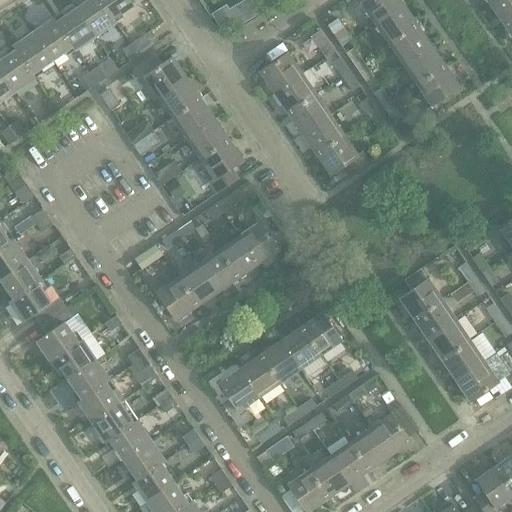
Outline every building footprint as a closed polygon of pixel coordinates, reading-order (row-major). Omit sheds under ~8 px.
[(87,0),(75,8),(94,36),(115,22),(112,18),(99,0),(87,0)] [(99,0),(112,18),(132,4),(129,0),(99,0)] [(226,6),(212,15),(220,29),(232,22),(236,28),(258,14),(248,0),(244,0),(228,10),(226,6)] [(357,0),(359,3),(373,23),(401,4),(398,0),(357,0)] [(511,0),(496,0),(490,4),(504,25),(511,19),(511,0)] [(373,23),(388,44),(416,25),(401,4),(373,23)] [(72,46),(71,47),(73,50),(94,36),(75,8),(56,22),(55,22),(72,46)] [(33,32),(52,60),(71,47),(72,46),(55,22),(56,22),(53,18),(33,32)] [(327,25),(341,46),(351,38),(337,18),(327,25)] [(388,44),(390,47),(402,65),(430,45),(416,25),(388,44)] [(324,57),(326,55),(334,50),(320,30),(310,37),(324,57)] [(150,31),(130,44),(138,56),(158,42),(150,31)] [(32,74),(32,73),(52,60),(33,32),(12,46),(15,50),(32,74)] [(121,50),(129,62),(138,56),(130,44),(121,50)] [(402,65),(416,85),(444,66),(430,45),(402,65)] [(346,53),(355,67),(363,62),(354,48),(346,53)] [(0,60),(0,70),(14,91),(35,77),(32,73),(32,74),(15,50),(0,60)] [(332,63),(341,76),(349,71),(334,50),(326,55),(332,63)] [(259,72),(273,92),(301,73),(287,53),(259,72)] [(132,70),(139,81),(152,100),(185,77),(171,57),(161,65),(154,55),(132,70)] [(355,67),(365,82),(373,76),(363,62),(355,67)] [(458,86),(444,66),(416,85),(430,106),(458,86)] [(89,72),(97,84),(105,79),(97,67),(89,72)] [(0,100),(14,91),(0,70),(0,100)] [(351,91),(359,86),(349,71),(341,76),(351,91)] [(81,78),(89,89),(97,84),(89,72),(81,78)] [(273,92),(287,113),(316,94),(301,73),(273,92)] [(185,77),(152,100),(153,102),(157,98),(171,118),(200,98),(185,77)] [(374,94),(383,108),(391,102),(381,88),(374,94)] [(100,99),(110,113),(121,105),(111,91),(100,99)] [(49,99),(57,111),(65,106),(57,94),(49,99)] [(287,113),(302,134),(330,114),(316,94),(287,113)] [(359,102),(369,117),(377,111),(367,97),(359,102)] [(171,118),(185,139),(214,119),(200,98),(171,118)] [(41,105),(49,117),(57,111),(49,99),(41,105)] [(383,108),(393,122),(401,117),(391,102),(383,108)] [(379,131),(386,126),(377,111),(369,117),(379,131)] [(302,134),(315,154),(344,134),(330,114),(302,134)] [(145,119),(124,134),(131,145),(152,131),(145,119)] [(185,139),(199,159),(228,139),(214,119),(185,139)] [(16,122),(9,127),(16,139),(24,134),(31,129),(27,123),(20,127),(16,122)] [(0,133),(8,144),(16,139),(9,127),(0,133)] [(152,131),(131,145),(139,156),(160,142),(152,131)] [(330,175),(341,167),(348,177),(369,163),(361,152),(358,155),(344,134),(315,154),(330,175)] [(208,182),(215,193),(237,178),(231,168),(242,160),(228,139),(199,159),(213,179),(208,182)] [(173,160),(152,175),(160,186),(181,172),(173,160)] [(3,176),(8,184),(19,177),(14,169),(3,176)] [(13,192),(25,185),(19,177),(8,184),(13,192)] [(174,179),(164,186),(173,198),(183,192),(174,179)] [(237,188),(216,202),(223,212),(244,197),(237,188)] [(212,219),(223,212),(216,202),(205,210),(212,219)] [(27,222),(31,227),(47,217),(42,209),(30,217),(31,219),(27,222)] [(47,217),(36,225),(41,233),(53,225),(47,217)] [(189,221),(175,230),(180,238),(194,228),(189,221)] [(239,236),(258,264),(279,249),(260,221),(239,236)] [(511,223),(501,231),(511,248),(511,223)] [(0,248),(9,242),(0,228),(0,248)] [(175,230),(160,240),(166,248),(180,238),(175,230)] [(218,250),(238,278),(258,264),(239,236),(218,250)] [(0,248),(0,278),(27,260),(13,239),(9,242),(0,248)] [(154,244),(133,259),(140,269),(161,254),(154,244)] [(64,265),(75,258),(69,249),(58,257),(64,265)] [(198,264),(217,292),(238,278),(218,250),(198,264)] [(472,259),(482,273),(490,268),(480,253),(472,259)] [(0,278),(0,280),(12,298),(36,282),(36,283),(41,280),(27,260),(0,278)] [(457,269),(467,283),(475,278),(466,263),(457,269)] [(177,278),(196,306),(217,292),(198,264),(177,278)] [(482,273),(491,287),(500,282),(490,268),(482,273)] [(176,320),(196,306),(177,278),(156,292),(176,320)] [(477,297),(485,292),(475,278),(467,283),(477,297)] [(400,299),(414,320),(442,300),(429,280),(400,299)] [(33,315),(40,324),(65,307),(57,297),(49,302),(36,283),(36,282),(12,298),(8,300),(23,322),(33,315)] [(500,300),(509,314),(511,312),(511,299),(508,294),(500,300)] [(414,320),(428,340),(456,321),(442,300),(414,320)] [(485,310),(495,324),(503,318),(493,304),(485,310)] [(50,362),(54,359),(77,342),(77,341),(64,322),(71,317),(65,307),(40,324),(46,334),(35,341),(50,362)] [(301,327),(321,355),(342,341),(323,312),(301,327)] [(109,332),(121,324),(116,316),(104,324),(109,332)] [(504,338),(511,333),(511,331),(503,318),(495,324),(504,338)] [(428,340),(441,360),(470,341),(456,321),(428,340)] [(281,341),(300,369),(321,355),(301,327),(281,341)] [(54,359),(68,379),(95,360),(88,349),(94,344),(87,335),(77,341),(77,342),(54,359)] [(260,355),(280,383),(300,369),(281,341),(260,355)] [(441,360),(456,381),(484,362),(470,341),(441,360)] [(126,357),(132,365),(143,357),(138,349),(126,357)] [(240,369),(259,397),(280,383),(260,355),(240,369)] [(143,357),(132,365),(137,373),(149,365),(143,357)] [(68,379),(81,398),(81,399),(104,383),(105,384),(110,380),(95,360),(68,379)] [(498,382),(484,362),(456,381),(469,402),(498,382)] [(219,383),(231,401),(223,406),(238,428),(251,419),(243,408),(259,397),(240,369),(219,383)] [(353,371),(339,381),(344,388),(358,379),(353,371)] [(324,391),(330,398),(344,388),(339,381),(324,391)] [(77,401),(91,422),(118,403),(105,384),(104,383),(81,399),(81,398),(77,401)] [(362,385),(348,395),(354,402),(367,393),(362,385)] [(154,397),(159,405),(171,397),(165,389),(154,397)] [(339,412),(346,407),(351,415),(358,411),(353,403),(354,402),(348,395),(334,404),(339,412)] [(171,397),(159,405),(165,413),(176,405),(171,397)] [(312,399),(297,409),(303,417),(317,407),(312,399)] [(118,403),(91,422),(106,443),(109,440),(132,424),(132,423),(137,420),(123,400),(119,403),(118,403)] [(283,418),(289,426),(303,417),(297,409),(283,418)] [(371,427),(390,455),(412,441),(392,412),(371,427)] [(321,413),(307,423),(312,430),(327,421),(321,413)] [(109,440),(123,460),(151,441),(137,420),(132,423),(132,424),(109,440)] [(255,435),(261,445),(282,430),(276,421),(255,435)] [(307,423),(293,432),(298,440),(312,430),(307,423)] [(350,441),(370,469),(390,455),(371,427),(350,441)] [(181,438),(187,446),(198,438),(193,430),(181,438)] [(286,437),(255,458),(262,468),(272,461),(293,446),(286,437)] [(198,438),(187,446),(192,453),(204,445),(198,438)] [(123,460),(136,479),(137,480),(160,464),(160,465),(165,461),(151,441),(123,460)] [(329,455),(349,483),(370,469),(350,441),(329,455)] [(309,469),(328,497),(349,483),(329,455),(309,469)] [(511,456),(497,466),(511,487),(511,456)] [(132,482),(146,503),(174,484),(160,465),(160,464),(137,480),(136,479),(132,482)] [(511,497),(511,487),(497,466),(477,481),(484,491),(474,498),(483,511),(499,511),(497,508),(511,497)] [(307,511),(328,497),(309,469),(288,483),(307,511)] [(209,478),(214,486),(226,478),(220,470),(209,478)] [(226,478),(214,486),(220,494),(231,486),(226,478)] [(152,511),(175,511),(187,504),(187,503),(174,484),(146,503),(152,511)] [(175,511),(199,511),(191,500),(187,503),(187,504),(175,511)]
